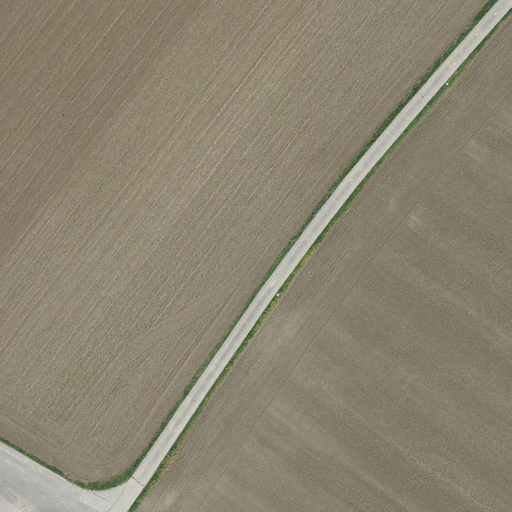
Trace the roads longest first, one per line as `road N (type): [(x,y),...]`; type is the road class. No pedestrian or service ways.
road 1 (track): [(118,511),(297,243),(501,0)]
road 2 (track): [(0,450),(110,511)]
